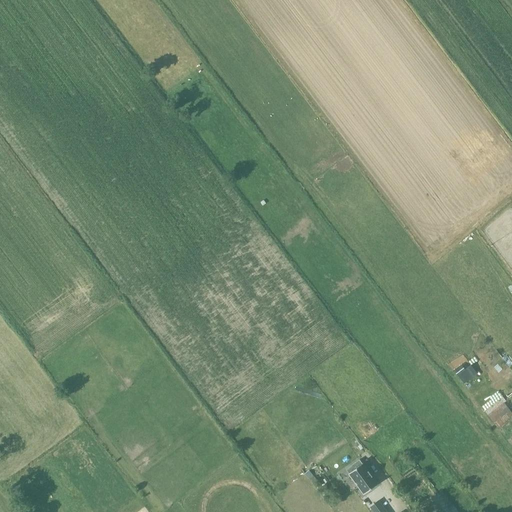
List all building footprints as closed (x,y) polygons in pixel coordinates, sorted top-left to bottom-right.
[(117,315),(111,317),(114,327),(120,325),(117,315)] [(464,384),(477,374),(471,365),(465,370),(464,368),(456,374),(464,384)] [(498,428),(511,416),(511,413),(503,403),(506,401),(502,397),(485,412),(498,428)] [(364,495),(378,485),(363,464),(362,464),(359,460),(352,466),(355,470),(349,474),(364,495)] [(424,505),(429,511),(458,511),(442,491),(424,505)]
